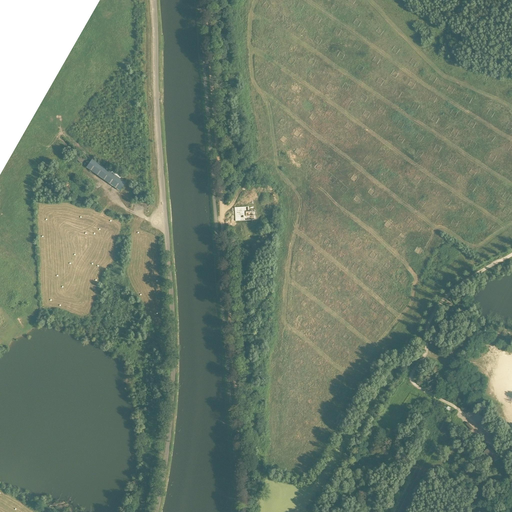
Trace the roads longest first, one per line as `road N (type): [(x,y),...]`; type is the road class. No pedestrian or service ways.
road 1 (track): [(243,511),(205,0)]
road 2 (unclassified): [(153,0),(173,332),(156,511)]
road 3 (track): [(511,254),(443,299),(411,375),(419,389),(462,413),(483,441)]
